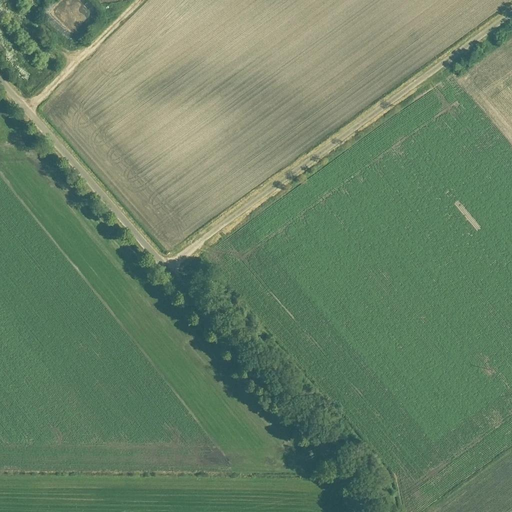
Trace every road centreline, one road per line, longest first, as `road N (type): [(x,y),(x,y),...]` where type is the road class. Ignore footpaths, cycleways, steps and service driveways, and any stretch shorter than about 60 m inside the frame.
road 1 (unclassified): [(164,268),(511,14)]
road 2 (unclassified): [(370,511),(346,465),(288,396),(164,268)]
road 3 (unclassified): [(164,268),(0,83)]
